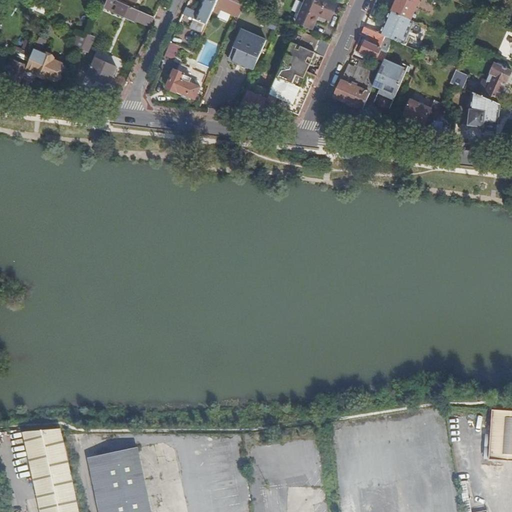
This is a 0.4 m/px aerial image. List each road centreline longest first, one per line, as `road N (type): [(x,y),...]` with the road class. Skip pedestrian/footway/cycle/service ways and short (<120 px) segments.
road 1 (residential): [(304,137),(511,162)]
road 2 (residential): [(125,116),(304,137)]
road 3 (residential): [(364,0),(304,137)]
road 4 (residential): [(125,116),(176,0)]
road 5 (residential): [(0,102),(125,116)]
